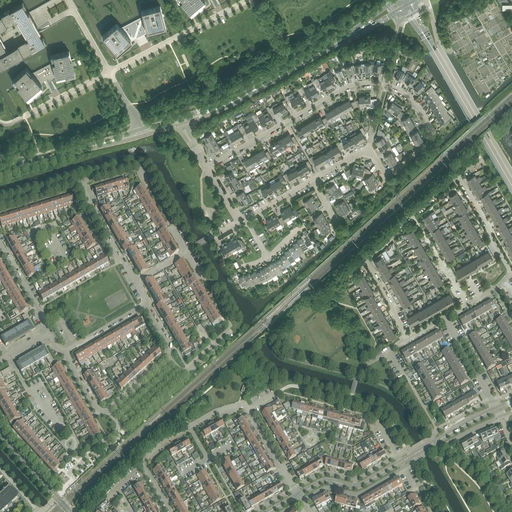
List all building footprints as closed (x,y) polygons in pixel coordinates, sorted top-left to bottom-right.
[(177,0),(191,15),(206,3),(204,0),(177,0)] [(511,3),(510,4),(507,0),(498,0),(503,7),(503,10),(511,9),(511,3)] [(0,16),(0,65),(2,68),(45,43),(29,16),(28,14),(22,3),(0,16)] [(142,17),(120,28),(117,24),(102,37),(105,40),(116,54),(131,41),(147,33),(166,28),(162,11),(160,6),(141,11),(142,17)] [(75,75),(71,58),(69,51),(50,56),(52,64),(31,74),(26,69),(12,81),(16,87),(28,100),(43,87),(41,85),(56,77),(56,80),(75,75)] [(366,75),(369,75),(370,75),(370,74),(371,74),(371,72),(375,72),(375,65),(374,65),(374,62),(370,62),(370,64),(365,64),(365,65),(366,65),(366,72),(366,75)] [(366,72),(366,65),(365,65),(364,65),(364,63),(355,65),(356,66),(357,73),(357,76),(360,76),(361,76),(361,75),(362,75),(362,74),(362,73),(366,72)] [(384,73),(385,67),(384,67),(384,63),(380,63),(380,64),(375,64),(375,65),(375,72),(375,75),(378,76),(378,75),(379,75),(379,74),(379,73),(384,73)] [(357,73),(356,66),(354,67),(354,65),(346,67),(346,69),(346,68),(348,75),(349,78),(352,77),(353,77),(353,76),(353,75),(353,74),(357,73)] [(341,81),(344,80),(344,79),(345,79),(345,78),(344,77),(348,75),(346,68),(346,69),(345,69),(344,67),(335,71),(337,76),(338,75),(341,81)] [(395,69),(392,76),(397,78),(396,79),(396,80),(397,81),(400,82),(405,73),(401,71),(402,69),(398,67),(397,70),(395,69)] [(327,72),(327,74),(323,76),(329,88),(334,85),(333,82),(335,81),(329,71),(327,72)] [(407,73),(403,80),(407,83),(406,84),(406,85),(406,86),(409,88),(416,79),(415,78),(416,77),(410,72),(408,74),(407,73)] [(317,78),(315,80),(318,86),(321,84),(324,90),(329,88),(323,76),(318,79),(317,78)] [(308,85),(309,88),(314,96),(319,93),(316,87),(318,86),(315,80),(314,78),(311,79),(313,82),(308,85)] [(421,83),(418,80),(412,86),(416,89),(415,90),(414,90),(414,91),(415,91),(415,92),(418,94),(425,87),(424,86),(426,84),(423,81),(421,83)] [(302,87),(300,88),(303,94),(306,93),(310,99),(314,96),(309,88),(305,90),(302,87)] [(426,100),(435,91),(431,87),(422,95),(425,98),(423,100),(424,101),(426,100)] [(301,96),(303,94),(300,88),(297,90),(299,93),(295,96),(300,105),(305,102),(301,96)] [(429,104),(439,95),(435,91),(436,91),(435,91),(426,100),(429,102),(426,105),(428,106),(429,104)] [(295,108),(300,105),(295,96),(290,99),(288,95),(285,97),(289,103),(291,101),(295,108)] [(432,110),(442,100),(438,96),(439,96),(439,95),(429,104),(432,107),(429,109),(431,111),(432,110)] [(357,107),(366,107),(366,105),(365,96),(359,97),(360,100),(355,101),(357,107)] [(371,99),(371,96),(365,96),(366,105),(366,107),(371,106),(372,108),(375,108),(377,99),(371,99)] [(285,100),(277,104),(283,114),(284,116),(288,113),(287,112),(288,111),(286,107),(288,106),(285,100)] [(355,109),(357,107),(355,101),(351,103),(349,100),(345,103),(349,110),(354,107),(355,109)] [(442,100),(432,110),(435,112),(432,115),(433,116),(435,115),(445,105),(441,101),(442,100)] [(386,111),(391,115),(393,112),(398,105),(393,102),(391,104),(388,103),(385,109),(387,110),(386,111)] [(277,104),(277,103),(272,106),(273,107),(270,108),(272,112),(273,114),(276,113),(278,117),(283,114),(277,104)] [(349,110),(345,103),(340,105),(344,113),(349,110)] [(340,116),(344,113),(340,105),(335,108),(340,116)] [(402,108),(398,105),(393,112),(397,115),(396,117),(399,118),(404,114),(400,111),(402,108)] [(445,106),(445,105),(435,115),(437,118),(435,120),(436,121),(437,120),(448,111),(444,107),(445,106)] [(267,110),(263,113),(263,114),(269,123),(273,120),(270,114),(272,112),(270,108),(269,106),(266,108),(267,110)] [(335,118),(340,116),(335,108),(331,111),(335,118)] [(330,121),(335,118),(331,111),(326,114),(327,117),(325,118),(328,124),(331,123),(330,121)] [(448,111),(437,120),(440,123),(438,125),(439,126),(442,124),(444,126),(453,118),(447,112),(448,111)] [(269,123),(263,114),(263,113),(258,115),(257,113),(254,115),(258,121),(260,119),(264,126),(269,123)] [(404,114),(399,118),(398,119),(402,126),(405,125),(412,121),(409,116),(406,117),(404,114)] [(254,115),(251,116),(252,117),(247,120),(248,121),(254,131),(259,129),(255,122),(258,121),(254,115)] [(320,127),(321,129),(328,124),(325,118),(322,119),(320,116),(316,119),(320,127)] [(315,130),(320,127),(316,119),(311,122),(315,130)] [(242,122),(239,123),(243,129),(246,134),(248,133),(249,134),(254,131),(248,121),(243,124),(242,122)] [(415,125),(412,121),(405,125),(407,130),(406,131),(407,133),(413,130),(412,127),(415,125)] [(311,132),(315,130),(311,122),(306,125),(311,132)] [(239,128),(234,131),(239,140),(244,137),(240,131),(243,129),(239,123),(237,125),(239,128)] [(308,134),(311,132),(306,125),(305,126),(304,124),(301,126),(302,127),(307,137),(309,135),(308,134)] [(307,137),(302,127),(301,126),(297,128),(298,130),(297,130),(298,133),(296,135),(299,141),(307,137)] [(360,129),(362,132),(357,135),(361,142),(366,139),(364,135),(366,133),(363,127),(360,129)] [(386,142),(388,141),(385,136),(386,135),(385,133),(379,128),(377,134),(380,139),(376,141),(379,146),(386,142)] [(206,143),(215,138),(217,136),(214,132),(213,132),(212,129),(206,133),(207,136),(203,138),(206,143)] [(234,143),(239,140),(234,131),(229,134),(227,130),(224,132),(226,135),(227,136),(228,138),(231,136),(234,143)] [(415,132),(413,130),(407,133),(409,136),(410,135),(413,140),(421,135),(418,131),(415,132)] [(357,135),(355,132),(351,135),(357,145),(358,144),(359,145),(362,143),(361,142),(357,135)] [(292,137),(290,134),(285,137),(289,145),(294,142),(295,144),(298,142),(294,136),(292,137)] [(351,135),(346,138),(352,148),(357,145),(351,135)] [(424,140),(421,135),(413,140),(416,145),(413,146),(415,149),(421,145),(420,143),(424,140)] [(280,140),(285,149),(290,146),(289,145),(285,137),(280,140)] [(209,148),(217,143),(215,138),(206,143),(209,148)] [(353,149),(352,148),(346,138),(341,140),(342,141),(339,143),(343,149),(345,147),(347,150),(348,150),(349,151),(353,149)] [(276,143),(281,152),(285,149),(280,140),(276,143)] [(389,147),(386,142),(379,146),(381,151),(384,149),(386,152),(392,148),(390,146),(389,147)] [(220,147),(217,143),(209,148),(207,148),(210,152),(211,152),(213,152),(215,154),(223,149),(222,146),(220,147)] [(281,152),(276,143),(271,145),(272,148),(270,150),(275,159),(277,157),(276,154),(281,152)] [(340,150),(343,149),(339,143),(337,144),(337,146),(333,149),(337,156),(342,153),(340,150)] [(397,156),(394,151),(393,151),(392,148),(386,152),(387,155),(384,156),(387,161),(395,157),(397,156)] [(327,149),(322,152),(323,154),(328,162),(332,159),(328,151),(327,149)] [(331,150),(328,151),(332,159),(337,156),(333,149),(331,150)] [(264,161),(269,159),(272,157),(268,151),(265,153),(264,150),(259,152),(264,161)] [(254,155),(260,165),(265,162),(264,161),(259,152),(254,155)] [(323,154),(319,157),(323,164),(328,162),(323,154)] [(250,158),(255,168),(260,165),(254,155),(250,158)] [(323,164),(319,157),(318,155),(314,157),(313,156),(309,158),(314,166),(316,164),(318,167),(323,164)] [(395,157),(387,161),(390,166),(393,164),(395,167),(401,163),(399,161),(397,162),(395,157)] [(244,165),(247,171),(248,172),(255,168),(250,158),(245,161),(246,164),(244,165)] [(312,167),(308,161),(301,165),(306,174),(311,171),(309,168),(312,167)] [(359,165),(355,164),(355,165),(354,165),(353,167),(345,172),(348,176),(351,174),(357,176),(359,166),(359,165)] [(228,180),(235,176),(237,175),(237,174),(235,170),(234,170),(231,165),(226,167),(228,170),(226,171),(228,174),(225,176),(228,180)] [(306,174),(301,165),(296,168),(297,169),(302,177),(306,174)] [(364,166),(361,165),(360,166),(359,166),(357,176),(362,177),(363,178),(369,170),(367,169),(365,168),(364,167),(364,166)] [(291,169),(293,172),(297,179),(302,177),(297,169),(296,168),(296,167),(291,169)] [(372,172),(369,170),(363,178),(364,179),(367,184),(376,179),(373,174),(370,176),(369,175),(372,172)] [(292,182),(297,179),(293,172),(288,175),(287,173),(284,175),(288,181),(290,179),(292,182)] [(281,173),(278,175),(281,179),(276,182),(280,189),(285,186),(283,183),(286,182),(282,176),(281,173)] [(469,181),(470,184),(481,178),(480,176),(477,178),(475,175),(467,180),(468,182),(469,181)] [(228,180),(230,185),(238,181),(235,176),(228,180)] [(339,187),(336,183),(334,178),(328,182),(328,184),(330,186),(326,189),(329,193),(339,187)] [(472,189),(480,185),(478,182),(482,180),(481,178),(470,184),(472,187),(471,187),(472,189)] [(125,192),(124,189),(128,188),(126,179),(120,180),(123,189),(122,190),(123,192),(125,192)] [(376,179),(367,184),(370,189),(369,190),(370,192),(376,189),(375,186),(379,184),(378,183),(379,182),(377,179),(376,179)] [(238,191),(244,187),(246,186),(244,182),(242,183),(240,180),(238,181),(230,185),(233,190),(236,188),(238,191)] [(275,192),(280,189),(276,182),(271,184),(275,192)] [(275,192),(271,184),(270,183),(266,185),(271,195),(275,192)] [(142,185),(134,190),(136,194),(134,195),(135,197),(137,196),(137,195),(145,190),(142,185)] [(271,195),(266,185),(258,190),(262,196),(264,194),(266,197),(271,195)] [(476,193),(486,187),(485,186),(482,188),(480,185),(472,189),(473,191),(474,191),(476,193)] [(97,197),(101,196),(102,196),(100,187),(92,189),(92,191),(95,190),(97,197)] [(245,190),(244,187),(238,191),(239,193),(236,195),(239,200),(247,196),(244,191),(245,190)] [(343,195),(342,192),(343,192),(340,187),(339,187),(329,193),(332,198),(336,196),(337,198),(343,195)] [(481,197),(480,197),(486,194),(484,191),(487,189),(486,187),(476,193),(477,196),(476,197),(478,199),(481,197)] [(137,195),(137,196),(140,200),(148,195),(145,190),(137,195)] [(449,203),(460,197),(458,194),(459,193),(458,191),(455,193),(454,194),(451,195),(449,196),(451,199),(448,201),(449,203)] [(482,202),(490,197),(489,194),(492,193),(491,191),(486,194),(480,197),(481,197),(482,200),(481,200),(482,202)] [(74,195),(66,197),(69,206),(68,206),(69,209),(71,208),(70,206),(74,205),(72,197),(74,197),(74,195)] [(151,200),(148,195),(140,200),(142,203),(140,205),(141,207),(143,205),(142,204),(151,200)] [(252,202),(251,200),(248,195),(247,196),(239,200),(242,205),(245,203),(246,206),(252,202)] [(304,201),(307,206),(315,201),(312,196),(308,199),(307,196),(301,200),(302,202),(304,201)] [(335,207),(337,211),(338,210),(349,204),(344,197),(338,200),(340,203),(336,205),(336,206),(335,207)] [(455,206),(463,201),(462,199),(461,199),(460,197),(449,203),(450,204),(453,203),(455,206)] [(486,206),(496,200),(495,199),(492,200),(490,197),(482,202),(483,204),(484,204),(486,206)] [(151,200),(142,204),(143,205),(145,209),(153,204),(151,200)] [(488,212),(496,207),(494,204),(497,202),(496,200),(486,206),(487,209),(486,210),(488,212)] [(318,206),(315,201),(307,206),(309,211),(308,212),(309,215),(315,211),(314,209),(318,206)] [(455,212),(465,206),(463,203),(464,203),(463,201),(455,206),(457,209),(454,210),(455,212)] [(156,209),(153,204),(145,209),(147,213),(145,214),(146,216),(148,214),(156,209)] [(349,204),(338,210),(337,211),(340,215),(341,214),(341,215),(345,212),(347,215),(353,212),(349,204)] [(112,211),(114,209),(113,208),(111,209),(108,205),(100,210),(103,215),(111,210),(112,211)] [(293,210),(291,206),(286,209),(291,218),(295,215),(296,217),(299,215),(296,209),(293,210)] [(459,212),(460,215),(466,212),(469,210),(467,208),(466,209),(465,206),(455,212),(456,214),(459,212)] [(491,216),(502,210),(501,208),(498,210),(496,207),(488,212),(489,213),(490,213),(491,216)] [(150,218),(159,214),(156,209),(148,214),(150,218)] [(281,218),(284,224),(292,219),(291,218),(286,209),(281,212),(283,216),(281,218)] [(114,215),(112,211),(111,210),(103,215),(106,219),(114,215)] [(493,221),(501,216),(499,213),(502,211),(502,210),(491,216),(493,218),(492,219),(493,221)] [(424,221),(425,223),(433,218),(432,215),(435,213),(434,211),(423,217),(425,220),(424,221)] [(460,215),(455,218),(456,220),(459,218),(461,221),(469,216),(468,214),(467,215),(466,212),(460,215)] [(313,218),(316,223),(325,218),(322,213),(318,215),(316,213),(310,216),(312,219),(313,218)] [(159,214),(150,218),(153,222),(150,223),(151,225),(154,224),(153,223),(161,218),(159,214)] [(281,225),(284,224),(281,218),(278,219),(276,215),(275,215),(274,214),(271,216),(271,217),(271,218),(276,226),(281,224),(281,225)] [(117,220),(119,219),(118,217),(116,218),(114,215),(106,219),(108,224),(117,219),(117,220)] [(461,227),(471,221),(469,219),(470,218),(469,216),(461,221),(463,224),(460,226),(461,227)] [(497,225),(507,219),(506,217),(503,219),(501,216),(493,221),(494,223),(495,222),(497,225)] [(82,222),(79,217),(71,222),(73,225),(73,226),(82,222)] [(156,228),(164,223),(161,218),(153,223),(154,224),(156,228)] [(271,229),(276,226),(271,218),(266,221),(268,225),(266,226),(269,232),(272,231),(271,229)] [(316,223),(319,228),(328,223),(325,218),(316,223)] [(435,221),(433,218),(425,223),(426,225),(427,224),(429,227),(439,221),(438,219),(435,221)] [(119,224),(117,220),(117,219),(108,224),(111,229),(119,224)] [(498,230),(507,225),(505,222),(508,221),(507,219),(497,225),(498,228),(497,228),(498,230)] [(440,223),(439,221),(429,227),(430,230),(429,230),(431,232),(439,227),(437,224),(440,223)] [(466,230),(475,225),(473,223),(473,224),(471,221),(461,227),(462,229),(465,227),(466,230)] [(73,225),(71,227),(72,229),(74,227),(76,231),(84,226),(82,222),(73,226),(73,225)] [(159,232),(165,229),(167,228),(164,223),(156,228),(159,232)] [(330,227),(328,223),(319,228),(322,232),(320,233),(322,236),(328,233),(326,230),(330,227)] [(122,229),(125,228),(124,226),(121,228),(119,224),(111,229),(114,233),(122,229)] [(466,237),(476,231),(475,228),(476,227),(475,225),(466,230),(468,233),(465,235),(466,237)] [(502,234),(511,228),(511,227),(508,228),(507,225),(498,230),(500,232),(502,234)] [(79,236),(87,231),(84,226),(76,231),(78,235),(79,236)] [(440,230),(439,227),(431,232),(432,234),(433,234),(434,236),(445,230),(444,229),(440,230)] [(504,240),(511,235),(510,232),(511,230),(511,228),(502,234),(504,237),(503,238),(504,240)] [(125,233),(122,229),(114,233),(117,238),(125,233)] [(159,238),(167,233),(165,229),(159,232),(156,233),(157,234),(159,238)] [(304,234),(301,236),(307,247),(312,244),(307,236),(308,235),(306,230),(303,232),(304,234)] [(407,236),(408,239),(417,234),(416,232),(415,232),(413,230),(403,236),(404,237),(407,236)] [(445,230),(434,236),(436,239),(435,239),(436,241),(444,237),(442,234),(445,232),(445,230)] [(78,235),(76,236),(77,238),(79,236),(82,240),(90,236),(87,231),(79,236),(78,235)] [(472,239),(480,235),(479,233),(478,233),(476,231),(466,237),(467,238),(470,236),(472,239)] [(128,239),(130,237),(129,236),(127,237),(125,233),(117,238),(119,243),(127,238),(128,239)] [(162,244),(162,243),(170,238),(167,233),(159,238),(161,242),(159,244),(160,245),(162,244)] [(418,236),(417,234),(408,239),(410,242),(407,243),(408,245),(418,239),(417,236),(418,236)] [(300,238),(297,240),(303,251),(308,248),(307,247),(301,236),(300,235),(299,236),(300,238)] [(472,239),(473,242),(470,244),(471,246),(482,240),(480,237),(481,237),(480,235),(472,239)] [(18,241),(20,240),(19,238),(17,240),(15,236),(7,240),(9,245),(18,241)] [(84,245),(93,240),(90,236),(82,240),(84,244),(84,245)] [(231,241),(232,240),(237,249),(238,251),(245,246),(241,240),(239,242),(236,238),(235,237),(231,239),(231,241)] [(444,237),(436,241),(437,243),(438,243),(440,246),(450,240),(449,238),(446,240),(444,237)] [(128,239),(127,238),(119,243),(122,247),(130,243),(128,239)] [(162,244),(165,248),(173,243),(170,238),(162,243),(162,244)] [(296,242),(293,244),(299,255),(304,252),(303,251),(297,240),(296,239),(294,240),(296,242)] [(412,245),(414,248),(422,243),(421,241),(420,242),(418,239),(408,245),(409,247),(412,245)] [(84,244),(81,245),(82,247),(85,246),(87,250),(95,245),(93,240),(84,245),(84,244)] [(232,252),(237,249),(232,240),(231,241),(227,243),(232,252)] [(441,251),(450,246),(448,243),(451,241),(450,240),(440,246),(441,248),(440,249),(441,251)] [(18,241),(9,245),(12,250),(20,245),(18,241)] [(222,246),(224,250),(222,252),(225,258),(228,256),(227,255),(232,252),(227,243),(226,242),(222,244),(223,246),(222,246)] [(133,247),(130,243),(122,247),(125,252),(127,251),(133,247)] [(176,247),(173,243),(165,248),(167,251),(164,253),(165,255),(168,253),(167,252),(176,247)] [(295,259),(300,256),(299,255),(293,244),(292,243),(290,244),(292,247),(288,249),(295,259)] [(423,245),(422,243),(414,248),(416,251),(413,253),(413,254),(424,248),(422,246),(423,245)] [(23,251),(26,249),(25,248),(22,249),(20,245),(12,250),(15,255),(23,250),(23,251)] [(133,247),(127,251),(130,255),(138,251),(136,247),(135,246),(133,247)] [(450,246),(441,251),(442,253),(443,252),(445,255),(455,249),(454,247),(451,249),(450,246)] [(167,252),(168,253),(170,257),(178,252),(176,247),(167,252)] [(295,259),(288,249),(288,247),(286,248),(288,251),(284,253),(290,264),(291,263),(296,261),(295,259)] [(417,254),(419,257),(427,253),(426,251),(425,251),(424,248),(413,254),(414,256),(417,254)] [(143,253),(140,249),(138,251),(130,255),(132,260),(140,255),(141,256),(144,255),(143,253)] [(456,251),(455,249),(445,255),(447,258),(446,258),(447,260),(455,256),(453,252),(456,251)] [(484,254),(488,263),(490,261),(490,260),(493,259),(487,249),(485,250),(487,253),(484,254)] [(23,250),(15,255),(17,259),(26,255),(23,251),(23,250)] [(280,257),(285,266),(286,266),(290,264),(291,265),(291,263),(290,264),(284,253),(283,251),(282,252),(283,255),(280,257)] [(377,266),(385,262),(387,260),(382,252),(381,253),(376,258),(377,260),(374,262),(375,264),(376,263),(377,266)] [(418,262),(419,264),(429,258),(428,255),(429,254),(427,253),(419,257),(421,260),(418,262)] [(479,253),(477,254),(483,264),(486,263),(487,264),(488,263),(484,254),(481,256),(479,253)] [(483,264),(477,254),(476,255),(477,258),(474,260),(479,268),(481,267),(481,266),(483,264)] [(29,260),(31,259),(30,257),(28,258),(26,255),(17,259),(20,264),(28,259),(29,260)] [(98,258),(94,260),(99,268),(104,266),(99,257),(100,257),(98,255),(97,256),(98,258)] [(99,257),(104,266),(108,263),(104,255),(100,257),(99,257)] [(132,260),(135,265),(143,260),(141,256),(140,255),(132,260)] [(285,266),(280,257),(279,255),(278,256),(279,259),(276,261),(282,272),(287,269),(286,266),(285,266)] [(274,262),(271,264),(277,275),(282,272),(276,261),(274,258),(273,259),(274,262)] [(423,264),(425,267),(433,262),(432,260),(431,260),(429,258),(419,264),(420,265),(423,264)] [(470,258),(468,259),(474,270),(477,268),(477,269),(479,268),(474,260),(471,262),(470,258)] [(31,264),(29,260),(28,259),(20,264),(23,269),(31,264)] [(468,263),(465,265),(470,273),(472,272),(471,271),(474,270),(468,259),(466,260),(468,263)] [(89,263),(85,266),(90,274),(94,271),(90,263),(90,262),(89,260),(87,261),(89,263)] [(94,260),(90,262),(90,263),(94,271),(99,268),(94,260)] [(146,266),(149,264),(148,262),(145,264),(143,260),(135,265),(138,269),(146,265),(146,266)] [(174,264),(177,268),(177,269),(185,265),(183,260),(174,264)] [(378,269),(379,271),(387,266),(386,263),(389,262),(388,260),(387,260),(385,262),(377,266),(379,269),(378,269)] [(424,273),(435,267),(433,264),(434,264),(433,262),(425,267),(426,270),(423,271),(424,273)] [(266,267),(272,278),(277,275),(271,264),(268,266),(266,263),(264,264),(266,267)] [(34,269),(37,268),(36,266),(33,268),(31,264),(23,269),(26,273),(34,269)] [(470,273),(465,265),(462,267),(460,264),(459,265),(465,275),(467,274),(468,275),(470,273)] [(79,269),(76,271),(80,279),(85,276),(80,268),(81,268),(80,265),(78,266),(79,269)] [(149,270),(146,266),(146,265),(138,269),(140,274),(149,270)] [(178,270),(180,274),(188,269),(185,265),(177,269),(177,268),(174,270),(175,272),(178,270)] [(465,275),(459,265),(457,266),(459,269),(456,271),(460,279),(462,278),(462,277),(465,275)] [(90,274),(85,266),(81,268),(80,268),(85,276),(90,274)] [(259,267),(261,270),(267,280),(272,278),(266,267),(263,269),(261,266),(259,267)] [(381,273),(383,275),(393,269),(392,268),(389,269),(387,266),(379,271),(380,273),(381,273)] [(430,276),(438,271),(437,269),(436,270),(435,267),(424,273),(425,275),(428,273),(430,276)] [(26,273),(28,278),(37,273),(34,269),(26,273)] [(191,274),(188,269),(180,274),(182,278),(183,279),(191,274)] [(255,271),(262,282),(261,282),(262,283),(267,280),(261,270),(258,272),(256,269),(254,270),(255,271)] [(384,281),(387,279),(393,276),(391,273),(394,271),(393,269),(383,275),(384,278),(383,279),(384,281)] [(249,271),(250,273),(256,284),(256,285),(261,282),(262,282),(255,271),(252,273),(250,270),(249,271)] [(71,285),(76,282),(71,274),(72,273),(70,271),(69,272),(70,274),(66,276),(71,285)] [(71,274),(76,282),(80,279),(76,271),(72,273),(71,274)] [(438,271),(430,276),(432,279),(429,281),(430,282),(440,276),(438,274),(439,273),(438,271)] [(1,281),(9,277),(6,272),(0,275),(0,279),(0,280),(1,281)] [(251,286),(256,284),(250,273),(246,275),(245,272),(243,273),(244,274),(250,285),(251,286)] [(355,283),(356,285),(366,279),(364,276),(365,276),(364,273),(356,278),(358,281),(355,283)] [(393,276),(387,279),(389,282),(388,282),(389,284),(397,279),(396,276),(399,275),(398,273),(393,276)] [(194,279),(191,274),(183,279),(182,278),(180,279),(181,281),(180,281),(181,283),(182,282),(183,285),(185,283),(194,279)] [(240,284),(242,288),(244,286),(245,288),(250,285),(244,274),(241,276),(239,274),(237,275),(238,275),(241,280),(242,282),(240,284)] [(62,290),(66,287),(62,279),(61,276),(59,277),(61,280),(57,282),(62,290)] [(62,279),(66,287),(71,285),(66,276),(62,279)] [(440,276),(430,282),(431,284),(434,282),(435,285),(444,281),(442,279),(440,276)] [(0,283),(1,282),(4,286),(12,281),(9,277),(1,281),(0,280),(0,283)] [(148,287),(156,282),(155,281),(153,277),(145,282),(148,287)] [(156,283),(159,281),(158,279),(155,281),(156,282),(148,287),(150,291),(159,286),(156,283)] [(196,283),(194,279),(185,283),(188,287),(188,288),(190,287),(196,283)] [(360,285),(361,288),(370,283),(368,281),(367,281),(366,279),(356,285),(357,286),(360,285)] [(399,282),(397,279),(389,284),(390,286),(391,285),(393,288),(403,282),(402,281),(399,282)] [(6,291),(14,286),(12,281),(4,286),(6,290),(6,291)] [(52,295),(57,293),(52,285),(53,284),(52,282),(50,283),(51,285),(48,287),(52,295)] [(57,282),(53,284),(52,285),(57,293),(62,290),(57,282)] [(196,283),(190,287),(193,291),(201,287),(198,282),(196,283)] [(393,291),(395,293),(403,289),(401,286),(404,284),(403,282),(393,288),(394,291),(393,291)] [(371,285),(370,283),(361,288),(363,291),(360,292),(361,294),(371,288),(370,285),(371,285)] [(7,292),(9,295),(17,291),(14,286),(6,291),(6,290),(3,291),(4,293),(7,292)] [(153,296),(161,291),(161,290),(159,286),(150,291),(153,296)] [(43,301),(48,298),(43,290),(44,289),(42,287),(41,288),(42,290),(38,293),(43,301)] [(43,290),(48,298),(52,295),(48,287),(44,289),(43,290)] [(204,291),(201,287),(193,291),(195,295),(196,296),(204,291)] [(373,291),(371,288),(361,294),(362,296),(365,294),(367,297),(372,294),(375,292),(374,290),(373,291)] [(162,292),(164,290),(163,289),(161,290),(161,291),(153,296),(156,301),(164,296),(162,292)] [(405,292),(403,289),(395,293),(396,295),(397,295),(398,298),(409,292),(408,290),(405,292)] [(12,300),(20,295),(17,291),(9,295),(11,299),(12,300)] [(196,297),(198,301),(207,296),(204,291),(196,296),(195,295),(193,297),(194,298),(196,297)] [(448,295),(445,296),(450,305),(452,303),(451,303),(454,301),(448,291),(446,292),(448,295)] [(410,293),(409,292),(398,298),(400,300),(399,301),(400,303),(408,298),(406,295),(410,293)] [(169,299),(167,294),(164,296),(156,301),(158,305),(164,302),(165,302),(169,299)] [(372,294),(367,297),(361,300),(363,302),(366,300),(367,303),(376,298),(374,296),(373,297),(372,294)] [(12,301),(14,305),(23,300),(20,295),(12,300),(11,299),(9,301),(10,302),(12,301)] [(448,306),(450,305),(445,296),(442,298),(440,295),(439,296),(445,306),(447,305),(448,306)] [(209,301),(207,296),(198,301),(201,305),(209,301)] [(439,300),(436,302),(440,310),(442,309),(442,308),(445,306),(439,296),(437,297),(439,300)] [(377,300),(376,298),(367,303),(369,306),(366,308),(367,309),(377,303),(376,301),(377,300)] [(408,298),(400,303),(401,305),(402,304),(404,307),(414,301),(413,299),(410,301),(408,298)] [(490,302),(487,303),(493,313),(495,312),(493,309),(496,308),(491,299),(489,301),(490,302)] [(17,309),(25,305),(23,300),(14,305),(17,309)] [(431,300),(429,301),(435,312),(438,310),(438,311),(440,310),(436,302),(433,303),(431,300)] [(202,306),(204,310),(212,305),(209,301),(201,305),(198,306),(199,308),(202,306)] [(429,305),(426,307),(431,315),(433,314),(432,313),(435,312),(429,301),(427,302),(429,305)] [(164,302),(158,305),(156,306),(159,311),(167,306),(165,302),(164,302)] [(371,309),(373,312),(381,308),(380,306),(379,306),(377,303),(367,309),(368,311),(371,309)] [(484,304),(482,305),(487,313),(490,311),(491,314),(493,313),(487,303),(484,305),(484,304)] [(28,309),(25,305),(17,309),(14,310),(15,312),(18,310),(20,314),(28,309)] [(204,310),(206,314),(207,315),(215,310),(212,305),(204,310)] [(481,307),(478,309),(484,319),(485,318),(484,315),(487,313),(482,305),(480,306),(481,307)] [(167,306),(159,311),(162,316),(170,311),(169,310),(167,306)] [(431,315),(426,307),(423,309),(422,306),(420,307),(426,317),(429,316),(429,317),(431,315)] [(426,317),(420,307),(418,308),(420,311),(417,313),(422,321),(424,320),(423,319),(426,317)] [(382,309),(381,308),(373,312),(374,315),(371,317),(372,319),(383,313),(381,310),(382,309)] [(170,312),(173,311),(172,309),(169,310),(170,311),(162,316),(164,320),(173,316),(170,312)] [(475,309),(473,310),(477,318),(480,317),(482,320),(484,319),(478,309),(475,310),(475,309)] [(218,315),(215,310),(207,315),(206,314),(204,315),(205,317),(207,316),(209,319),(218,315)] [(474,320),(477,318),(473,310),(471,311),(471,312),(468,314),(474,324),(476,323),(474,320)] [(422,321),(417,313),(414,314),(412,311),(410,312),(416,323),(419,321),(420,322),(422,321)] [(416,323),(410,312),(409,313),(411,316),(407,318),(412,326),(414,325),(414,324),(416,323)] [(384,315),(383,313),(372,319),(373,320),(376,319),(378,322),(386,317),(385,315),(384,315)] [(473,325),(474,324),(468,314),(466,315),(465,315),(463,316),(468,324),(471,322),(473,325)] [(222,322),(218,315),(209,319),(212,324),(219,321),(220,323),(222,322)] [(173,316),(164,320),(167,325),(175,320),(173,316)] [(465,326),(468,324),(463,316),(461,317),(462,318),(459,319),(465,330),(467,329),(465,326)] [(140,317),(135,320),(140,328),(141,328),(145,325),(140,317)] [(387,319),(386,317),(378,322),(380,325),(377,326),(378,328),(388,322),(386,319),(387,319)] [(497,323),(499,326),(507,321),(506,319),(505,320),(503,317),(493,323),(494,325),(497,323)] [(176,321),(178,320),(177,318),(175,320),(167,325),(170,330),(178,325),(176,321)] [(130,323),(135,331),(139,329),(140,331),(142,330),(141,328),(140,328),(135,320),(130,323)] [(29,321),(15,329),(1,337),(5,346),(31,331),(31,332),(34,330),(29,321)] [(497,331),(498,333),(509,327),(507,324),(508,323),(507,321),(499,326),(500,329),(497,331)] [(382,328),(383,331),(392,326),(391,324),(390,325),(388,322),(378,328),(379,330),(382,328)] [(131,333),(135,331),(130,323),(126,325),(131,333)] [(131,333),(126,325),(121,328),(126,336),(130,334),(131,336),(133,335),(131,333)] [(173,334),(181,330),(180,329),(178,325),(170,330),(173,334)] [(393,328),(392,326),(383,331),(385,334),(382,336),(383,337),(393,331),(392,329),(393,328)] [(502,333),(504,336),(511,330),(511,329),(510,329),(509,327),(498,333),(499,334),(502,333)] [(121,339),(122,338),(126,336),(121,328),(116,331),(121,339)] [(181,331),(184,329),(183,328),(180,329),(181,330),(173,334),(175,339),(183,334),(181,331)] [(511,330),(504,336),(506,338),(503,340),(504,342),(511,337),(511,330)] [(116,331),(112,333),(117,342),(120,339),(122,342),(123,341),(122,338),(121,339),(116,331)] [(395,334),(393,331),(383,337),(384,339),(387,337),(389,340),(397,336),(396,334),(395,334)] [(436,332),(434,333),(438,341),(441,339),(443,342),(445,341),(439,331),(436,333),(436,332)] [(471,340),(470,340),(471,342),(479,337),(477,334),(480,333),(479,331),(469,337),(471,340)] [(112,344),(113,344),(117,342),(112,333),(107,336),(112,344)] [(438,341),(434,333),(432,334),(432,335),(430,336),(436,347),(437,346),(436,343),(438,341)] [(183,334),(175,339),(178,344),(186,339),(186,338),(183,334)] [(113,344),(112,344),(107,336),(102,339),(107,347),(111,345),(112,347),(114,346),(113,344)] [(424,338),(429,346),(432,345),(434,348),(436,347),(430,336),(427,338),(426,337),(424,338)] [(189,344),(187,340),(189,339),(188,337),(186,338),(186,339),(178,344),(181,348),(189,344)] [(481,340),(479,337),(471,342),(472,344),(473,344),(475,346),(485,340),(484,339),(481,340)] [(420,342),(426,352),(428,351),(426,348),(429,346),(424,338),(422,339),(423,340),(420,342)] [(103,350),(103,349),(107,347),(102,339),(98,342),(103,350)] [(475,350),(476,352),(485,347),(483,344),(486,342),(485,340),(475,346),(476,349),(475,350)] [(98,342),(93,344),(98,352),(102,350),(103,353),(105,352),(103,349),(103,350),(98,342)] [(191,342),(189,344),(181,348),(182,350),(181,350),(181,351),(182,353),(183,353),(188,351),(189,353),(195,350),(191,342)] [(415,344),(420,352),(423,350),(425,353),(426,352),(420,342),(418,343),(417,342),(415,344)] [(93,355),(94,355),(98,352),(93,344),(88,347),(93,355)] [(411,347),(417,358),(419,357),(417,354),(420,352),(415,344),(413,345),(414,346),(411,347)] [(41,349),(21,361),(16,364),(21,372),(49,355),(44,346),(40,348),(41,349)] [(150,350),(157,357),(161,353),(155,346),(151,349),(150,350)] [(88,347),(84,350),(89,358),(92,356),(94,358),(95,357),(94,355),(93,355),(88,347)] [(151,349),(149,347),(148,349),(150,351),(146,353),(153,360),(157,357),(150,350),(151,349)] [(417,358),(411,347),(408,349),(408,348),(406,349),(410,357),(413,355),(415,359),(417,358)] [(486,350),(485,347),(476,352),(477,354),(478,353),(480,356),(490,350),(489,348),(486,350)] [(443,354),(445,357),(453,353),(452,351),(451,351),(449,348),(439,354),(440,356),(443,354)] [(410,357),(406,349),(404,350),(404,351),(401,353),(402,354),(404,357),(407,363),(409,362),(407,359),(410,357)] [(90,360),(89,358),(84,350),(79,352),(84,361),(85,360),(86,362),(90,360)] [(491,351),(490,350),(480,356),(482,358),(481,359),(482,361),(490,356),(488,353),(491,351)] [(86,362),(85,360),(84,361),(79,352),(74,355),(79,363),(83,361),(84,363),(86,362)] [(143,357),(149,364),(153,360),(146,353),(143,356),(143,357)] [(443,362),(444,364),(455,358),(453,355),(454,355),(453,353),(445,357),(446,360),(443,362)] [(143,356),(141,354),(140,356),(142,358),(139,361),(145,368),(149,364),(143,357),(143,356)] [(492,359),(490,356),(482,361),(483,363),(484,362),(485,365),(496,359),(495,357),(492,359)] [(456,361),(455,358),(444,364),(445,366),(448,364),(450,367),(458,362),(457,360),(456,361)] [(497,361),(496,359),(485,365),(487,368),(486,368),(487,370),(495,366),(494,363),(497,361)] [(139,361),(135,364),(141,371),(145,368),(139,361)] [(135,364),(133,362),(132,363),(134,365),(131,368),(137,375),(141,371),(135,364)] [(416,372),(417,373),(425,369),(423,366),(427,364),(425,362),(415,368),(417,371),(416,372)] [(459,364),(458,362),(450,367),(452,370),(449,372),(450,373),(460,367),(458,364),(459,364)] [(55,374),(54,373),(62,369),(60,364),(51,368),(54,372),(51,374),(52,376),(55,374)] [(462,370),(460,367),(450,373),(451,375),(454,373),(455,376),(464,371),(463,369),(462,370)] [(133,379),(137,375),(131,368),(127,371),(127,372),(133,379)] [(8,386),(6,382),(4,377),(9,374),(7,369),(0,372),(0,406),(10,424),(23,416),(18,408),(21,406),(20,404),(17,406),(12,398),(15,397),(14,395),(11,397),(6,388),(9,387),(9,388),(12,386),(11,384),(8,386)] [(54,373),(55,374),(57,378),(65,373),(62,369),(54,373)] [(127,371),(125,369),(124,370),(126,372),(123,375),(129,382),(133,379),(127,372),(127,371)] [(421,378),(431,372),(430,370),(427,372),(425,369),(417,373),(418,375),(419,375),(421,378)] [(96,376),(98,374),(97,372),(95,374),(93,370),(84,375),(87,379),(95,375),(96,376)] [(465,373),(464,371),(455,376),(457,379),(454,381),(455,383),(465,377),(464,374),(465,373)] [(431,372),(421,378),(422,380),(421,381),(422,383),(431,378),(429,375),(432,373),(431,372)] [(68,378),(65,373),(57,378),(59,382),(57,383),(58,385),(60,383),(68,378)] [(98,379),(96,376),(95,375),(87,379),(90,384),(98,379)] [(119,379),(125,386),(129,382),(123,375),(119,378),(119,379)] [(502,381),(506,389),(508,389),(507,388),(510,386),(505,375),(504,376),(505,379),(502,381)] [(119,378),(117,376),(116,378),(118,380),(114,383),(121,390),(125,386),(119,379),(119,378)] [(455,383),(456,384),(459,382),(461,386),(469,381),(468,379),(467,379),(465,377),(455,383)] [(60,383),(62,387),(71,383),(68,378),(60,383)] [(426,387),(436,381),(435,379),(432,381),(431,378),(422,383),(423,385),(424,384),(426,387)] [(101,385),(104,383),(103,382),(100,383),(98,379),(90,384),(93,389),(101,384),(101,385)] [(506,389),(502,381),(499,382),(497,379),(495,380),(500,391),(503,389),(504,390),(506,389)] [(436,381),(426,387),(428,390),(427,390),(428,392),(436,387),(434,384),(437,383),(436,381)] [(73,387),(71,383),(62,387),(65,391),(62,392),(63,394),(66,393),(65,392),(73,387)] [(93,389),(95,393),(104,389),(101,385),(101,384),(93,389)] [(66,393),(68,397),(76,392),(73,387),(65,392),(66,393)] [(436,387),(428,392),(429,394),(430,394),(431,396),(442,390),(441,389),(438,390),(436,387)] [(107,394),(109,393),(108,391),(106,392),(104,389),(95,393),(98,398),(106,393),(107,394)] [(469,395),(474,403),(476,402),(476,401),(479,399),(473,389),(471,390),(472,393),(469,395)] [(431,396),(433,399),(432,400),(433,402),(441,397),(440,394),(443,392),(442,390),(431,396)] [(79,397),(76,392),(68,397),(70,400),(68,402),(69,404),(71,402),(71,401),(79,397)] [(107,394),(106,393),(98,398),(101,403),(109,398),(107,394)] [(463,394),(469,405),(472,403),(472,404),(474,403),(469,395),(467,396),(465,393),(463,394)] [(460,400),(465,408),(467,407),(466,406),(469,405),(463,394),(461,395),(463,398),(460,400)] [(71,401),(71,402),(73,406),(81,401),(79,397),(71,401)] [(454,400),(460,410),(462,409),(463,409),(465,408),(460,400),(457,402),(455,399),(454,400)] [(457,412),(460,410),(454,400),(452,401),(454,404),(451,405),(456,414),(458,413),(457,412)] [(76,412),(76,411),(84,406),(81,401),(73,406),(75,410),(73,411),(74,413),(76,412)] [(289,408),(297,411),(300,402),(294,401),(293,404),(288,402),(283,405),(286,410),(289,408)] [(297,413),(302,414),(303,412),(305,404),(300,402),(297,411),(297,413)] [(272,408),(270,404),(263,409),(264,412),(262,413),(265,418),(272,414),(269,409),(272,408)] [(444,405),(450,416),(453,414),(454,415),(456,414),(451,405),(448,407),(446,404),(444,405)] [(444,405),(443,406),(444,409),(441,411),(446,419),(448,418),(448,417),(450,416),(444,405)] [(76,411),(76,412),(79,415),(87,411),(84,406),(76,411)] [(326,409),(323,418),(323,420),(328,421),(331,411),(326,409)] [(82,421),(81,420),(90,415),(87,411),(79,415),(81,419),(79,420),(80,422),(82,421)] [(331,411),(328,421),(328,422),(333,423),(336,412),(331,411)] [(267,423),(275,418),(277,417),(275,412),(272,414),(265,418),(267,423)] [(336,412),(333,423),(338,425),(341,413),(336,412)] [(344,426),(344,425),(346,415),(341,413),(338,425),(338,426),(339,427),(340,425),(344,426)] [(81,420),(82,421),(84,425),(92,420),(90,415),(81,420)] [(346,415),(344,425),(344,426),(349,427),(352,416),(346,415)] [(233,420),(237,428),(240,426),(247,422),(244,417),(242,418),(240,416),(233,420)] [(352,416),(349,427),(354,429),(357,418),(352,416)] [(13,428),(20,436),(53,472),(64,463),(61,459),(63,457),(62,455),(59,458),(53,451),(56,449),(55,447),(52,450),(46,443),(49,441),(47,439),(45,442),(39,435),(41,433),(40,431),(37,434),(31,427),(34,425),(33,423),(30,426),(23,418),(13,428)] [(277,423),(275,418),(267,423),(270,427),(277,423)] [(363,431),(365,424),(361,423),(362,419),(357,418),(354,429),(363,431)] [(215,421),(219,429),(221,431),(222,430),(221,428),(224,426),(220,419),(215,421)] [(95,425),(92,420),(84,425),(86,428),(84,430),(85,432),(87,430),(87,429),(95,425)] [(215,432),(219,429),(215,421),(210,424),(215,432)] [(240,426),(242,431),(250,426),(247,422),(240,426)] [(273,432),(282,426),(284,426),(283,424),(281,425),(280,422),(277,423),(270,427),(273,432)] [(210,424),(206,427),(210,434),(215,432),(210,424)] [(87,429),(87,430),(90,434),(98,429),(95,425),(87,429)] [(201,433),(203,438),(205,437),(210,434),(206,427),(204,428),(203,426),(200,428),(202,432),(201,433)] [(250,426),(242,431),(240,432),(241,434),(244,433),(245,435),(253,431),(250,426)] [(275,437),(285,431),(282,426),(273,432),(275,437)] [(489,430),(494,440),(501,437),(498,429),(496,430),(495,427),(489,430)] [(92,439),(100,434),(98,429),(90,434),(92,438),(89,439),(90,441),(93,439),(92,439)] [(485,432),(488,440),(489,442),(494,440),(489,430),(485,432)] [(245,435),(248,440),(255,436),(253,431),(245,435)] [(284,434),(286,433),(285,431),(275,437),(278,441),(286,437),(284,434)] [(488,440),(485,432),(479,434),(483,442),(488,440)] [(249,442),(251,445),(258,441),(259,440),(257,437),(256,437),(255,436),(248,440),(246,441),(247,443),(249,442)] [(281,446),(288,442),(290,441),(288,436),(286,437),(278,441),(281,446)] [(470,438),(474,446),(476,449),(482,445),(478,437),(476,438),(475,436),(470,438)] [(181,441),(186,448),(187,451),(194,447),(192,444),(190,445),(186,438),(181,441)] [(474,446),(470,438),(465,441),(470,449),(474,446)] [(181,451),(186,448),(181,441),(177,444),(181,451)] [(251,445),(253,450),(261,445),(258,441),(251,445)] [(470,449),(465,441),(460,444),(465,452),(470,449)] [(288,442),(281,446),(283,451),(291,446),(288,442)] [(213,443),(208,446),(211,452),(216,449),(213,443)] [(176,454),(181,451),(177,444),(172,446),(176,454)] [(256,454),(263,450),(261,445),(253,450),(256,454)] [(176,454),(172,446),(167,449),(171,457),(176,454)] [(286,455),(294,451),(291,446),(283,451),(286,455)] [(386,456),(380,446),(376,450),(381,459),(386,456)] [(493,456),(494,458),(496,457),(499,462),(507,457),(504,452),(505,452),(503,449),(494,454),(493,456)] [(259,459),(266,455),(263,450),(256,454),(259,459)] [(381,459),(376,450),(371,453),(377,462),(381,459)] [(286,455),(289,460),(296,456),(294,451),(286,455)] [(192,455),(193,457),(195,461),(200,458),(197,453),(194,454),(192,455)] [(377,462),(371,453),(369,454),(369,453),(366,454),(372,465),(377,462)] [(372,465),(366,454),(361,457),(367,467),(372,465)] [(261,464),(269,459),(270,458),(268,455),(267,456),(266,455),(259,459),(261,464)] [(324,466),(318,456),(313,459),(319,469),(324,466)] [(361,457),(357,460),(362,470),(367,467),(361,457)] [(499,462),(501,466),(500,467),(501,470),(511,464),(511,463),(510,461),(510,462),(507,457),(499,462)] [(223,467),(231,462),(228,458),(221,462),(223,467)] [(264,468),(272,464),(269,459),(261,464),(264,468)] [(319,469),(313,459),(309,462),(310,464),(314,471),(319,469)] [(223,467),(226,471),(234,467),(231,462),(223,467)] [(264,468),(267,473),(276,468),(274,465),(272,466),(272,464),(264,468)] [(314,471),(310,464),(305,467),(310,474),(314,471)] [(153,470),(154,471),(153,471),(155,475),(164,470),(161,465),(153,470)] [(234,467),(226,471),(229,476),(236,472),(234,467)] [(305,477),(301,469),(299,467),(294,470),(300,479),(305,477)] [(301,469),(305,477),(310,474),(305,467),(301,469)] [(168,473),(166,469),(164,470),(155,475),(157,479),(158,478),(159,479),(168,473)] [(197,476),(200,481),(207,476),(204,471),(200,474),(197,476)] [(231,481),(239,476),(236,472),(229,476),(231,481)] [(162,484),(169,479),(171,478),(168,473),(159,479),(162,484)] [(207,476),(200,481),(198,482),(200,486),(202,485),(210,481),(207,476)] [(239,476),(231,481),(234,485),(242,481),(239,476)] [(396,478),(393,479),(398,487),(403,485),(399,478),(397,479),(396,478)] [(162,484),(164,488),(172,484),(169,479),(162,484)] [(389,483),(393,490),(398,487),(393,479),(391,481),(391,482),(389,483)] [(202,485),(205,490),(212,486),(212,484),(213,483),(211,480),(210,481),(202,485)] [(234,485),(237,490),(244,486),(242,481),(234,485)] [(278,482),(274,485),(278,492),(283,489),(278,482)] [(0,511),(1,511),(2,511),(7,507),(7,506),(11,502),(12,503),(17,498),(16,497),(19,495),(10,486),(10,485),(8,483),(6,485),(5,486),(7,489),(2,493),(3,494),(0,496),(0,511)] [(134,487),(136,492),(144,488),(141,483),(134,487)] [(393,490),(389,483),(387,484),(387,483),(384,485),(389,493),(393,490)] [(164,488),(167,493),(174,489),(172,484),(164,488)] [(268,485),(263,488),(264,490),(269,498),(273,495),(269,487),(268,485)] [(273,495),(275,494),(276,495),(279,493),(278,492),(274,485),(269,487),(273,495)] [(380,488),(384,495),(389,493),(384,485),(381,486),(382,487),(380,488)] [(208,495),(215,490),(212,486),(205,490),(208,495)] [(136,492),(139,497),(146,492),(144,488),(136,492)] [(375,490),(379,498),(384,495),(380,488),(378,490),(377,489),(375,490)] [(177,493),(174,489),(167,493),(170,498),(177,493)] [(208,495),(210,499),(218,495),(217,494),(218,493),(216,489),(215,490),(208,495)] [(269,498),(264,490),(260,493),(264,500),(269,498)] [(371,494),(375,501),(379,498),(375,490),(372,492),(372,493),(371,494)] [(334,500),(334,497),(332,496),(330,498),(328,494),(327,492),(326,491),(323,493),(324,494),(322,495),(326,502),(331,500),(334,500)] [(139,497),(142,501),(149,497),(146,492),(139,497)] [(180,498),(177,493),(170,498),(172,502),(180,498)] [(255,496),(259,503),(264,500),(260,493),(255,496)] [(365,496),(371,506),(372,505),(376,503),(375,501),(371,494),(369,495),(368,494),(365,496)] [(418,499),(416,494),(411,497),(409,495),(408,496),(409,498),(408,498),(411,503),(418,499)] [(210,499),(208,501),(210,506),(221,500),(220,500),(222,499),(220,496),(219,496),(218,495),(210,499)] [(326,502),(322,495),(320,496),(319,495),(317,497),(321,505),(326,502)] [(340,505),(343,496),(340,495),(339,496),(337,495),(336,498),(334,497),(334,500),(336,501),(335,503),(340,505)] [(255,506),(250,498),(249,496),(245,499),(246,501),(248,505),(250,508),(255,506)] [(255,496),(250,498),(255,506),(259,503),(255,496)] [(361,504),(360,507),(361,507),(363,508),(364,509),(366,508),(368,508),(371,506),(365,496),(363,497),(363,498),(361,499),(363,503),(361,504)] [(142,501),(144,506),(152,502),(149,497),(142,501)] [(317,497),(314,498),(315,500),(312,501),(318,510),(323,508),(321,505),(317,497)] [(172,502),(175,507),(183,503),(180,498),(172,502)] [(357,506),(360,507),(361,504),(358,503),(358,501),(356,500),(356,499),(353,498),(351,507),(356,509),(357,506)] [(246,501),(245,499),(240,502),(241,505),(240,505),(242,509),(243,508),(245,511),(248,511),(251,510),(250,508),(248,505),(246,501)] [(413,508),(414,510),(416,509),(417,508),(416,507),(421,504),(418,499),(411,503),(408,505),(410,508),(413,507),(413,508)] [(144,506),(147,511),(155,506),(152,502),(144,506)] [(175,507),(178,511),(185,507),(183,503),(175,507)]
